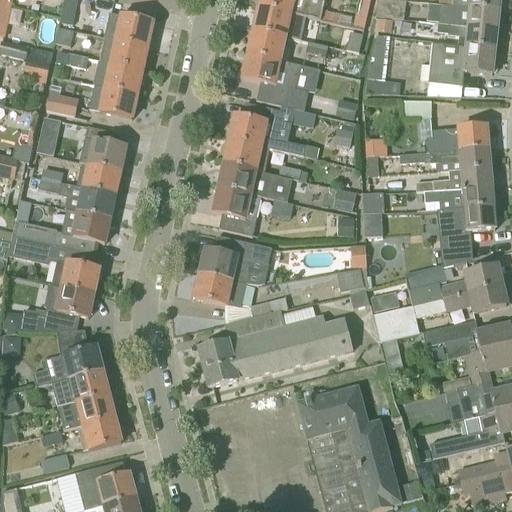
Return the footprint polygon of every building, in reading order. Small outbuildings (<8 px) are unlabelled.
[(0,0),(0,7),(11,10),(13,0),(0,0)] [(260,0),(258,10),(291,18),(320,24),(326,1),(327,1),(326,0),(260,0)] [(359,0),(352,32),(364,34),(371,0),(359,0)] [(379,0),(375,21),(403,23),(407,5),(393,3),(393,2),(379,0)] [(452,0),(451,9),(456,9),(499,14),(500,0),(452,0)] [(11,10),(0,7),(0,40),(4,41),(11,10)] [(440,15),(438,27),(497,33),(499,14),(456,9),(455,17),(440,15)] [(285,41),(291,18),(258,10),(253,34),(285,41)] [(352,19),(323,13),(321,23),(350,29),(352,19)] [(122,20),(116,45),(148,52),(153,27),(122,20)] [(379,21),(377,35),(390,37),(392,24),(379,21)] [(62,22),(59,33),(72,36),(75,25),(62,22)] [(447,36),(447,39),(458,40),(458,48),(495,52),(497,33),(438,27),(437,35),(447,36)] [(59,33),(56,48),(70,51),(74,36),(72,36),(59,33)] [(280,65),(285,41),(253,34),(248,57),(280,65)] [(362,39),(349,36),(345,54),(358,57),(362,39)] [(376,37),(371,83),(386,84),(391,39),(376,37)] [(101,67),(143,76),(148,52),(116,45),(106,43),(101,67)] [(28,49),(27,52),(2,45),(0,53),(0,56),(24,63),(49,70),(52,55),(28,49)] [(308,46),(305,57),(325,62),(328,51),(308,46)] [(495,52),(458,48),(446,47),(433,46),(430,71),(422,70),(420,86),(462,90),(464,75),(492,78),(495,52)] [(56,66),(86,72),(88,63),(58,56),(56,66)] [(300,69),(280,65),(248,57),(242,83),(260,87),(256,105),(303,116),(308,97),(295,94),(300,69)] [(46,69),(26,65),(24,76),(44,80),(46,69)] [(93,90),(106,93),(137,100),(143,76),(101,67),(98,66),(93,89),(93,90)] [(401,86),(367,83),(365,97),(399,98),(401,86)] [(137,100),(106,93),(93,90),(88,113),(95,115),(132,124),(137,100)] [(46,114),(75,121),(79,104),(50,98),(46,114)] [(353,123),(356,112),(357,108),(355,108),(339,104),(335,119),(353,123)] [(245,107),(242,121),(235,119),(229,144),(270,153),(303,161),(305,150),(274,143),(280,115),(245,107)] [(401,107),(401,124),(431,124),(431,107),(401,107)] [(57,125),(45,122),(42,134),(48,135),(55,131),(57,125)] [(350,152),(355,129),(342,127),(341,132),(338,131),(334,148),(350,152)] [(425,142),(426,157),(489,153),(488,130),(431,134),(432,142),(425,142)] [(79,167),(81,168),(120,177),(126,151),(118,149),(121,138),(87,131),(79,167)] [(366,161),(376,160),(386,159),(385,143),(365,145),(366,161)] [(265,177),(270,153),(229,144),(224,167),(265,177)] [(14,156),(13,164),(19,165),(26,166),(28,167),(32,151),(24,150),(14,156)] [(490,171),(489,153),(426,157),(399,159),(400,168),(424,166),(424,164),(430,163),(430,168),(436,167),(437,175),(448,174),(490,171)] [(0,179),(15,183),(19,165),(13,164),(0,160),(0,179)] [(367,179),(377,178),(376,160),(366,161),(367,179)] [(26,166),(19,165),(15,183),(22,184),(26,166)] [(261,201),(273,204),(279,180),(265,177),(224,167),(219,191),(261,201)] [(115,200),(120,177),(81,168),(76,192),(115,200)] [(306,186),(308,176),(281,170),(279,180),(292,183),(306,186)] [(492,192),(490,171),(448,174),(449,184),(415,186),(416,197),(423,196),(492,192)] [(40,184),(61,188),(64,177),(43,172),(40,184)] [(64,214),(66,214),(110,224),(115,200),(76,192),(61,188),(40,184),(38,193),(58,197),(58,200),(67,202),(64,214)] [(252,241),(261,201),(219,191),(213,217),(222,218),(218,234),(252,241)] [(493,210),(492,192),(423,196),(424,209),(438,208),(438,214),(493,210)] [(356,198),(337,193),(332,212),(352,216),(356,198)] [(380,198),(362,199),(363,218),(381,217),(380,198)] [(38,226),(42,206),(22,202),(17,222),(38,226)] [(495,234),(493,210),(438,214),(440,237),(495,234)] [(61,238),(62,238),(60,252),(90,259),(93,246),(105,248),(110,224),(66,214),(61,238)] [(382,240),(381,217),(363,218),(365,241),(382,240)] [(353,240),(353,222),(337,222),(337,240),(353,240)] [(53,251),(57,233),(26,227),(17,225),(13,242),(53,251)] [(200,278),(234,286),(246,289),(246,288),(252,264),(268,268),(271,253),(217,241),(213,256),(205,254),(200,278)] [(53,251),(13,242),(12,247),(9,260),(49,269),(50,265),(53,251)] [(0,261),(8,263),(9,260),(12,247),(0,244),(0,261)] [(351,271),(365,270),(366,270),(365,248),(350,249),(351,271)] [(90,259),(60,252),(57,267),(51,289),(94,298),(99,273),(88,271),(90,259)] [(405,283),(412,310),(501,290),(496,269),(465,277),(467,285),(440,291),(439,287),(446,286),(442,274),(405,283)] [(360,273),(336,277),(339,296),(349,294),(350,297),(367,292),(365,270),(359,272),(360,273)] [(194,304),(226,310),(227,305),(242,308),(246,289),(234,286),(200,278),(194,304)] [(89,323),(94,298),(51,289),(50,289),(45,312),(46,312),(45,315),(36,313),(35,315),(23,313),(20,336),(57,336),(57,337),(76,336),(79,321),(89,323)] [(501,290),(412,310),(374,319),(381,346),(416,338),(412,322),(473,308),(475,316),(506,309),(501,290)] [(367,292),(350,297),(350,299),(353,313),(369,309),(367,302),(369,301),(367,292)] [(396,296),(371,301),(374,316),(399,310),(396,296)] [(252,321),(281,314),(288,312),(286,303),(250,312),(252,321)] [(198,353),(203,372),(348,336),(344,323),(325,328),(323,319),(284,329),(281,314),(252,321),(225,328),(223,329),(227,345),(198,353)] [(426,351),(444,347),(448,363),(465,359),(511,348),(511,331),(511,328),(478,336),(475,324),(423,337),(426,351)] [(36,392),(51,389),(102,376),(96,351),(89,353),(85,336),(76,336),(57,337),(61,359),(41,364),(43,374),(32,376),(36,392)] [(353,354),(348,336),(203,372),(208,392),(240,384),(353,354)] [(436,397),(436,398),(444,396),(490,386),(487,374),(511,368),(511,348),(465,359),(470,380),(441,386),(443,395),(436,397)] [(51,389),(58,412),(108,399),(102,376),(51,389)] [(490,386),(444,396),(447,407),(459,405),(464,424),(479,421),(511,412),(511,391),(492,397),(490,386)] [(401,508),(400,506),(379,425),(367,429),(357,390),(295,407),(305,446),(307,446),(324,511),(391,511),(401,508)] [(19,415),(14,396),(0,400),(0,408),(3,419),(19,415)] [(64,435),(77,432),(115,422),(108,399),(58,412),(64,435)] [(503,447),(501,435),(511,432),(511,412),(479,421),(483,435),(429,447),(431,453),(433,463),(486,451),(503,447)] [(121,447),(115,422),(77,432),(84,457),(121,447)] [(4,426),(3,449),(19,445),(12,424),(4,426)] [(61,436),(41,441),(44,450),(63,446),(61,436)] [(433,463),(431,453),(423,454),(426,465),(433,463)] [(461,487),(511,474),(511,453),(493,458),(494,464),(457,473),(457,475),(452,476),(454,484),(460,482),(461,487)] [(65,458),(41,464),(44,476),(68,470),(65,458)] [(511,474),(461,487),(443,491),(445,500),(463,496),(463,501),(469,499),(472,511),(506,503),(505,498),(511,496),(511,474)] [(83,511),(99,511),(136,503),(129,478),(79,491),(83,511)] [(425,491),(435,489),(432,478),(423,480),(425,491)] [(423,500),(418,484),(411,486),(402,488),(406,505),(423,500)] [(138,511),(136,503),(99,511),(138,511)]
